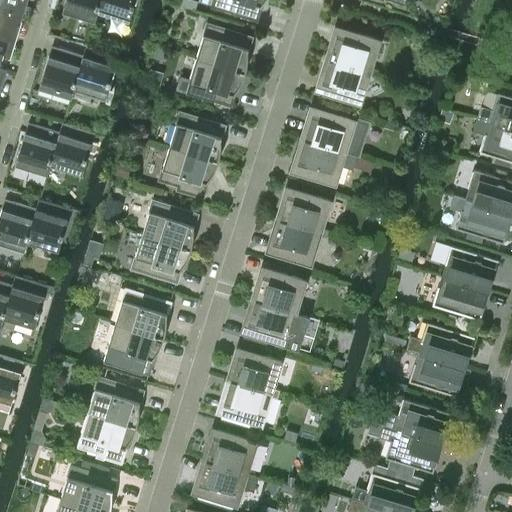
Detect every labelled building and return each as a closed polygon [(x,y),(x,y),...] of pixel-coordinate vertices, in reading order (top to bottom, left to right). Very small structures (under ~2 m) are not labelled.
[(2,0),(0,9),(0,10),(23,18),(24,17),(22,17),(27,0),(2,0)] [(65,0),(62,10),(94,21),(97,11),(100,0),(65,0)] [(100,0),(97,11),(128,21),(134,0),(100,0)] [(195,0),(181,0),(180,5),(195,9),(197,0),(195,0)] [(213,0),(212,6),(257,20),(262,3),(263,0),(213,0)] [(23,18),(0,10),(0,60),(1,61),(2,56),(10,59),(22,18),(23,18)] [(207,23),(196,57),(245,72),(246,69),(246,67),(247,62),(247,60),(248,55),(247,50),(252,36),(207,23)] [(329,44),(325,57),(377,73),(378,69),(371,67),(379,39),(339,26),(333,45),(329,44)] [(71,97),(74,87),(73,87),(83,55),(59,47),(56,57),(49,54),(39,87),(71,97)] [(90,57),(83,55),(73,87),(74,87),(105,97),(118,55),(93,47),(90,57)] [(243,76),(244,74),(245,72),(196,57),(190,78),(180,74),(175,89),(185,92),(186,91),(231,104),(235,91),(238,87),(240,83),(242,78),(243,76)] [(377,73),(325,57),(321,70),(325,71),(319,90),(360,102),(369,74),(375,76),(377,73)] [(480,105),(476,118),(511,128),(511,96),(497,92),(492,109),(480,105)] [(366,122),(355,119),(314,106),(308,125),(305,124),(301,137),(356,154),(366,122)] [(180,111),(169,145),(218,160),(219,155),(220,153),(220,148),(221,143),(221,141),(220,138),(225,125),(180,111)] [(511,128),(476,118),(473,130),(484,134),(479,151),(511,161),(511,128)] [(25,131),(15,163),(47,173),(50,164),(60,131),(36,124),(33,133),(25,131)] [(67,133),(60,131),(50,164),(81,173),(94,131),(70,124),(67,133)] [(352,169),(356,154),(301,137),(297,150),(300,151),(294,170),(335,183),(341,165),(352,169)] [(218,160),(169,145),(159,179),(178,185),(177,188),(202,196),(208,179),(211,175),(212,173),(214,169),(216,164),(218,160)] [(353,167),(370,172),(374,161),(357,156),(353,167)] [(511,180),(474,168),(465,197),(464,198),(510,212),(511,204),(511,180)] [(280,204),(276,217),(327,233),(328,229),(321,227),(330,199),(289,186),(283,206),(280,204)] [(464,198),(465,197),(453,194),(449,207),(461,211),(455,227),(503,242),(509,223),(507,222),(510,212),(464,198)] [(116,223),(122,202),(110,198),(103,219),(116,223)] [(152,199),(142,233),(190,248),(193,238),(193,227),(197,213),(152,199)] [(0,242),(24,250),(27,240),(26,240),(36,208),(12,200),(9,210),(1,207),(0,212),(0,242)] [(58,250),(67,220),(74,222),(78,211),(71,209),(71,208),(46,200),(43,210),(36,208),(26,240),(27,240),(58,250)] [(327,233),(276,217),(272,230),(276,231),(270,250),(311,263),(319,235),(326,237),(327,233)] [(190,248),(142,233),(131,267),(176,281),(181,267),(183,264),(185,261),(187,257),(189,253),(190,248)] [(450,245),(441,274),(486,288),(489,278),(492,278),(498,259),(450,245)] [(92,288),(98,270),(83,265),(77,283),(92,288)] [(255,285),(251,298),(303,313),(304,309),(297,307),(306,279),(265,267),(259,286),(255,285)] [(486,288),(441,274),(432,304),(479,319),(485,300),(483,299),(486,288)] [(34,326),(45,291),(52,293),(54,286),(23,277),(20,286),(13,284),(3,317),(34,326)] [(0,326),(3,317),(13,284),(0,280),(0,326)] [(125,287),(115,321),(163,336),(164,334),(165,329),(166,325),(166,320),(166,315),(170,301),(125,287)] [(298,347),(307,315),(302,314),(303,313),(251,298),(247,310),(251,312),(245,331),(298,347)] [(445,318),(443,326),(459,331),(461,323),(445,318)] [(163,336),(115,321),(103,359),(148,373),(153,356),(156,352),(159,348),(160,346),(161,343),(162,341),(163,336)] [(406,348),(417,351),(463,365),(466,354),(468,355),(474,336),(459,331),(443,326),(427,321),(421,338),(410,335),(406,348)] [(387,333),(384,341),(404,347),(406,339),(387,333)] [(230,365),(226,378),(278,394),(279,390),(272,388),(281,360),(240,347),(234,366),(230,365)] [(417,351),(408,380),(456,395),(462,376),(460,375),(463,365),(417,351)] [(9,410),(24,361),(0,353),(0,408),(8,411),(9,410)] [(98,376),(88,410),(136,425),(137,420),(138,415),(139,411),(139,406),(139,403),(143,390),(98,376)] [(278,394),(226,378),(222,391),(226,392),(220,411),(261,423),(270,395),(277,397),(278,394)] [(392,380),(390,385),(405,389),(406,385),(392,380)] [(386,411),(382,424),(439,441),(442,431),(445,431),(451,412),(403,398),(398,415),(386,411)] [(136,425),(88,410),(77,444),(97,450),(95,454),(121,461),(126,444),(129,440),(131,436),(134,432),(135,429),(136,425)] [(439,441),(382,424),(378,436),(390,440),(385,457),(432,471),(438,452),(436,452),(439,441)] [(206,445),(202,458),(253,474),(255,470),(248,468),(256,440),(215,427),(210,446),(206,445)] [(259,476),(253,474),(202,458),(198,471),(202,472),(196,491),(237,504),(242,487),(252,490),(252,491),(253,491),(258,476),(259,477),(259,476)] [(71,464),(60,498),(105,511),(109,511),(110,511),(110,508),(111,504),(112,499),(112,496),(112,491),(116,478),(71,464)] [(355,485),(351,498),(397,511),(409,511),(411,505),(414,506),(419,486),(372,472),(367,489),(355,485)] [(293,494),(295,487),(281,483),(279,490),(293,494)] [(105,511),(60,498),(56,511),(105,511)] [(397,511),(351,498),(347,510),(352,511),(397,511)]
